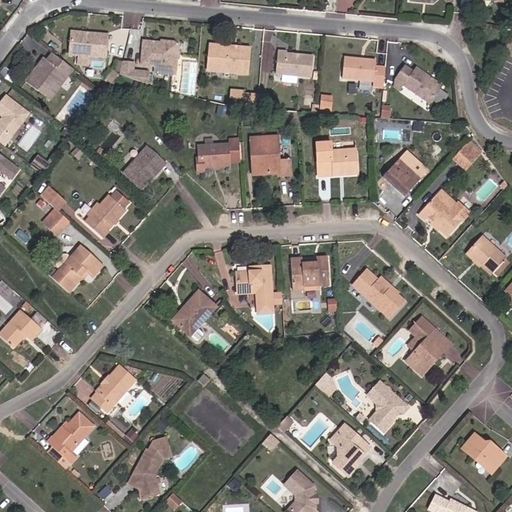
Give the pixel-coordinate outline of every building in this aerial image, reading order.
[(106,36),(70,33),(68,55),(104,58),(106,36)] [(157,43),(138,41),(136,64),(151,66),(150,73),(173,76),(175,61),(177,59),(177,55),(176,53),(177,46),(174,43),(157,41),(157,43)] [(245,76),(247,50),(207,46),(205,68),(219,70),(218,74),(245,76)] [(71,69),(51,53),(46,59),(42,57),(24,81),(44,96),(55,82),(59,85),(71,69)] [(283,53),(275,53),(272,76),(308,79),(310,58),(283,55),(283,53)] [(102,67),(103,59),(91,58),(91,66),(102,67)] [(381,89),(383,69),(373,68),(374,62),(342,59),(340,80),(372,83),(371,88),(381,89)] [(440,88),(413,70),(409,76),(400,70),(392,81),(391,88),(397,92),(401,87),(428,106),(440,88)] [(59,85),(55,82),(44,96),(48,99),(59,85)] [(266,94),(256,93),(254,108),(264,109),(266,94)] [(26,113),(3,95),(0,98),(0,116),(0,117),(1,120),(0,120),(0,130),(8,137),(26,113)] [(327,112),(328,102),(318,101),(317,111),(327,112)] [(255,156),(256,178),(275,176),(275,179),(285,179),(285,163),(275,164),(274,138),(247,139),(248,156),(255,156)] [(341,172),(341,177),(354,176),(353,150),(329,150),(328,143),(314,144),(315,177),(330,177),(330,172),(341,172)] [(212,171),(217,170),(227,170),(226,149),(196,151),(196,160),(193,160),(194,175),(203,175),(203,171),(212,171)] [(464,149),(453,161),(464,172),(476,161),(464,149)] [(146,178),(150,181),(162,167),(144,150),(120,177),(135,190),(143,182),(146,178)] [(249,178),(256,178),(255,156),(248,156),(249,178)] [(47,166),(35,157),(28,167),(40,176),(47,166)] [(0,192),(2,190),(0,188),(0,174),(9,181),(16,171),(0,158),(0,192)] [(399,160),(381,177),(404,199),(420,181),(399,160)] [(35,195),(38,198),(46,190),(42,187),(35,195)] [(59,202),(46,190),(38,198),(51,210),(59,202)] [(107,194),(124,208),(125,206),(109,191),(107,194)] [(107,194),(104,197),(121,212),(124,208),(107,194)] [(98,238),(121,212),(104,197),(96,206),(85,219),(81,224),(98,238)] [(468,216),(456,206),(448,215),(432,201),(417,218),(424,224),(426,222),(432,227),(434,226),(439,231),(438,232),(447,240),(468,216)] [(81,215),(85,219),(96,206),(92,203),(81,215)] [(51,210),(38,224),(54,238),(66,223),(51,210)] [(480,236),(467,251),(485,266),(494,274),(507,258),(480,236)] [(101,268),(78,248),(50,279),(66,293),(79,279),(78,277),(81,274),(88,281),(101,268)] [(485,266),(467,251),(463,256),(481,271),(485,266)] [(304,293),(303,288),(327,287),(325,260),(313,260),(313,267),(299,268),(299,261),(288,262),(290,293),(304,293)] [(389,320),(401,306),(385,291),(389,285),(380,277),(377,281),(363,268),(349,284),(389,320)] [(268,270),(255,270),(255,275),(248,275),(235,275),(236,296),(254,296),(255,309),(271,308),(281,308),(280,296),(269,296),(268,270)] [(398,293),(389,285),(385,291),(401,306),(405,302),(397,295),(398,293)] [(189,313),(176,327),(188,338),(215,310),(197,294),(184,308),(189,313)] [(189,313),(184,308),(171,322),(176,327),(189,313)] [(271,308),(255,309),(255,317),(257,319),(270,318),(271,318),(271,308)] [(20,340),(25,344),(37,332),(16,313),(0,332),(0,342),(9,351),(20,340)] [(432,359),(437,363),(450,346),(421,320),(410,334),(414,340),(407,350),(414,356),(408,364),(420,373),(432,359)] [(424,377),(437,363),(432,359),(420,373),(424,377)] [(93,393),(96,396),(90,403),(103,415),(113,403),(112,402),(121,392),(123,394),(132,384),(116,369),(105,381),(107,382),(102,387),(100,385),(93,393)] [(332,381),(325,375),(319,381),(326,387),(332,381)] [(200,392),(209,383),(202,376),(193,386),(200,392)] [(319,381),(315,387),(321,393),(326,387),(319,381)] [(360,396),(373,409),(365,419),(366,424),(374,431),(380,430),(395,413),(397,415),(403,408),(374,382),(360,396)] [(44,441),(50,446),(61,456),(67,461),(72,456),(66,451),(89,426),(76,414),(62,429),(60,427),(51,437),(50,435),(44,441)] [(291,416),(282,426),(288,431),(297,421),(291,416)] [(166,426),(160,420),(154,427),(160,433),(166,426)] [(352,468),(366,451),(342,428),(328,444),(335,450),(335,462),(330,468),(344,482),(353,473),(352,468)] [(272,436),(263,445),(272,453),(281,444),(272,436)] [(507,459),(490,445),(486,447),(481,443),(477,439),(465,452),(477,462),(479,460),(486,466),(488,464),(496,471),(507,459)] [(132,489),(136,488),(137,489),(135,494),(137,501),(156,495),(151,479),(161,460),(167,456),(162,441),(149,444),(127,486),(132,489)] [(61,456),(50,446),(43,452),(54,463),(61,456)] [(479,460),(477,462),(492,476),(496,471),(488,464),(486,466),(479,460)] [(316,494),(315,485),(298,470),(286,487),(296,497),(296,502),(289,510),(290,511),(318,511),(316,509),(317,504),(319,504),(318,494),(316,494)] [(172,494),(164,502),(173,510),(180,502),(172,494)] [(471,511),(449,500),(447,503),(434,496),(427,511),(471,511)]
